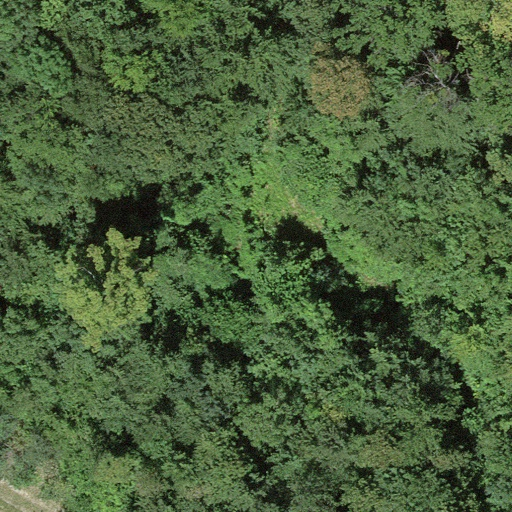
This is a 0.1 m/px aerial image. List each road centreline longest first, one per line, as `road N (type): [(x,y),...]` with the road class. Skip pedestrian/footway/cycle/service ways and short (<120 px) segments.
road 1 (track): [(257,0),(274,64),(275,165),(307,232),(423,345),(470,436),(474,511)]
road 2 (track): [(343,0),(511,167)]
